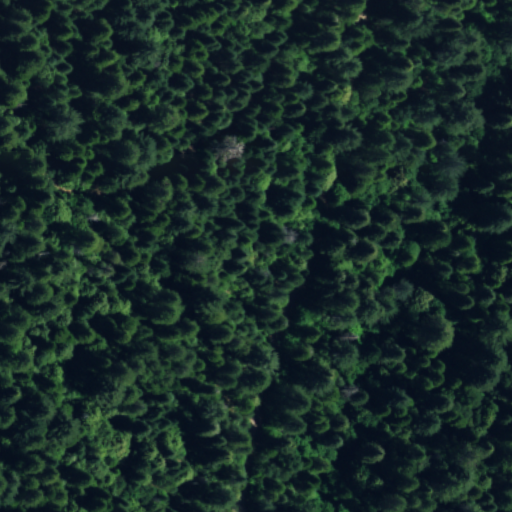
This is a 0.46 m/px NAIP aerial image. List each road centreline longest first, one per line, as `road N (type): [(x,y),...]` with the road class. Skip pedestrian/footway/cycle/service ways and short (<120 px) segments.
road 1 (residential): [(233,511),(246,418),(312,223),(359,0)]
road 2 (residential): [(0,133),(15,146),(109,151),(142,134),(270,0)]
